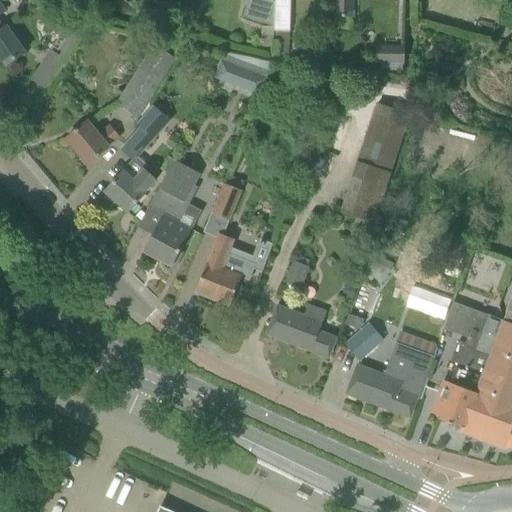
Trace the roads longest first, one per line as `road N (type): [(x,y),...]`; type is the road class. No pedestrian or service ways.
road 1 (residential): [(402,479),(395,447),(196,360),(157,332),(0,151)]
road 2 (secondary): [(142,387),(412,511)]
road 3 (secondary): [(402,479),(151,367)]
road 4 (unclassified): [(297,511),(123,430)]
road 5 (secondary): [(151,367),(0,297)]
road 6 (secondary): [(0,320),(142,387)]
road 7 (unclassified): [(123,430),(0,376)]
